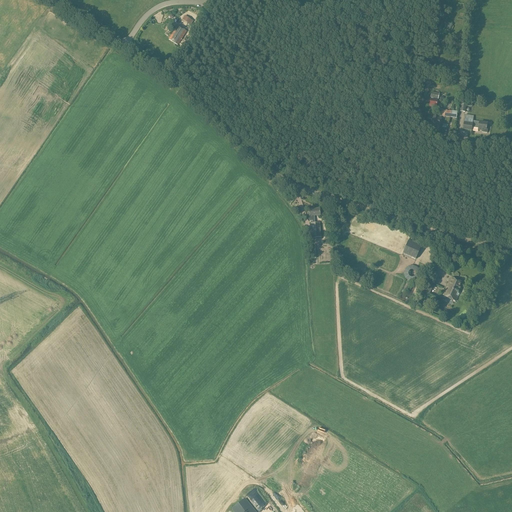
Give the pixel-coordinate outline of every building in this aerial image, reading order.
[(186,31),(178,26),(169,39),(178,45),(186,31)] [(456,112),(440,110),(439,111),(441,112),(441,116),(451,117),(450,118),(455,119),(456,112)] [(436,115),(433,114),(433,117),(430,116),(429,124),(440,125),(441,118),(436,117),(436,115)] [(474,116),(465,115),(464,122),(463,129),(472,130),(472,127),(478,128),(478,130),(482,130),(482,132),(487,133),(487,130),(486,129),(487,123),(479,122),(473,121),(474,116)] [(320,215),(319,208),(309,209),(309,216),(310,221),(312,221),(313,223),(311,223),(313,238),(321,237),(320,222),(315,223),(314,216),(320,215)] [(422,246),(408,241),(403,254),(416,259),(422,246)] [(417,279),(415,266),(405,267),(407,280),(417,279)] [(464,283),(451,277),(443,296),(456,301),(464,283)] [(433,283),(427,281),(425,287),(423,286),(422,290),(429,293),(433,283)] [(255,511),(245,499),(232,509),(234,511),(255,511)]
